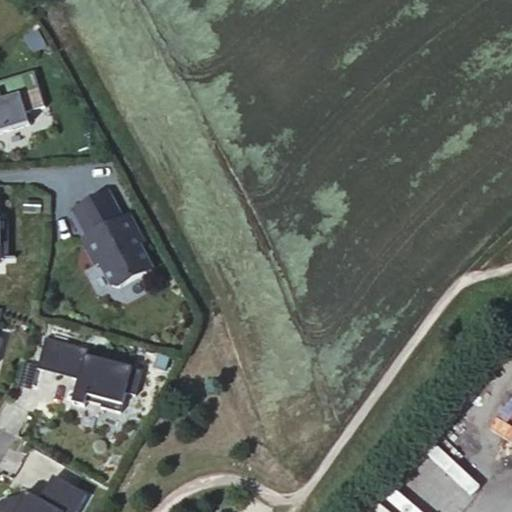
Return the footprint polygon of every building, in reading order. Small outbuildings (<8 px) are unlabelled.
[(36,72),(0,82),(0,134),(31,124),(28,113),(47,107),(36,72)] [(110,193),(76,210),(90,237),(84,240),(96,264),(100,262),(113,286),(119,288),(153,270),(140,247),(135,236),(140,234),(130,216),(124,219),(110,193)] [(140,234),(135,236),(140,247),(145,244),(140,234)] [(88,350),(46,338),(38,369),(79,380),(77,388),(73,405),(85,408),(86,402),(101,406),(101,409),(121,414),(126,394),(136,397),(143,372),(87,357),(88,350)] [(55,478),(41,501),(30,495),(3,502),(0,507),(0,511),(79,511),(88,497),(55,478)]
